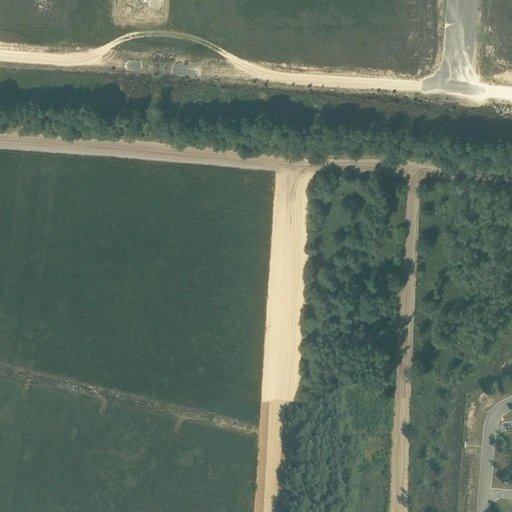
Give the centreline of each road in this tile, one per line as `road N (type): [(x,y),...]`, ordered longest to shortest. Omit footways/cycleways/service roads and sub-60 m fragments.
road 1 (track): [(511,95),(276,77),(169,35),(145,34),(59,60),(0,56)]
road 2 (track): [(0,138),(511,178)]
road 3 (track): [(274,511),(296,161)]
road 4 (track): [(414,171),(397,511)]
